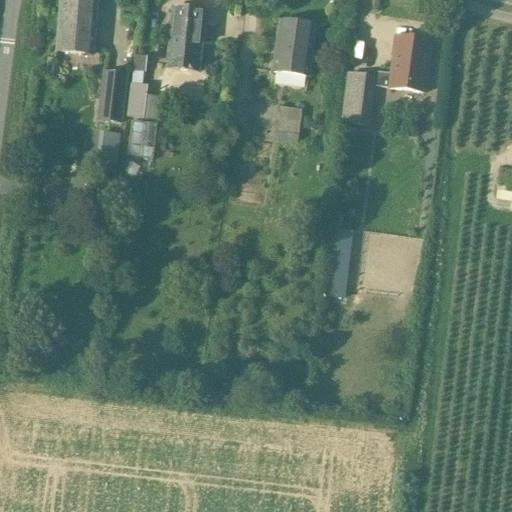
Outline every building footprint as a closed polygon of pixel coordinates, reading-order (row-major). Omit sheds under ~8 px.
[(73,0),(61,0),(57,53),(93,56),(97,2),(73,0)] [(205,41),(207,26),(203,26),(205,11),(174,8),(167,69),(199,73),(202,40),(205,41)] [(280,22),(273,72),(308,77),(315,27),(280,22)] [(375,87),(389,88),(425,93),(432,43),(396,38),(391,73),(374,71),(374,75),(347,73),(342,122),(371,126),(375,87)] [(134,56),(133,72),(143,73),(145,74),(147,58),(134,56)] [(130,86),(126,120),(156,123),(159,98),(146,96),(147,87),(141,87),(143,73),(133,72),(131,86),(130,86)] [(95,122),(121,125),(127,76),(101,73),(95,122)] [(302,111),(280,108),(275,145),(298,147),(302,111)] [(511,170),(500,169),(495,200),(511,202),(511,170)] [(343,300),(347,270),(329,268),(325,298),(343,300)]
